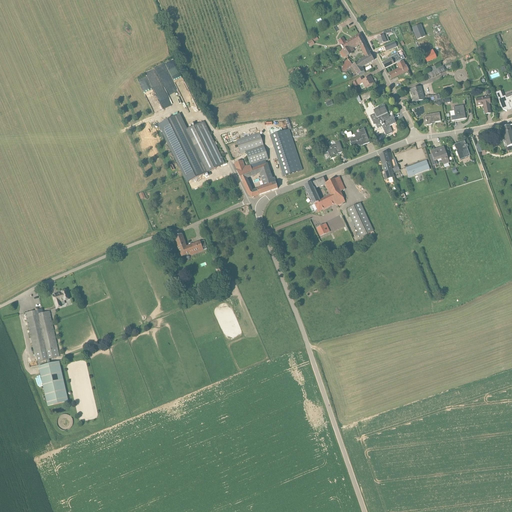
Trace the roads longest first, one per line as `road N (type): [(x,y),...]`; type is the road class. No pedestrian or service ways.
road 1 (unclassified): [(364,511),(260,205)]
road 2 (unclassified): [(0,306),(131,245),(242,203),(260,205)]
road 3 (unclassified): [(260,205),(417,137)]
road 4 (unclassified): [(417,137),(341,0)]
road 5 (track): [(217,134),(157,0)]
